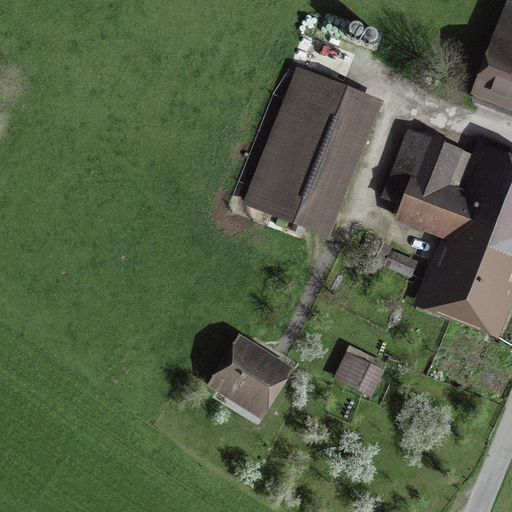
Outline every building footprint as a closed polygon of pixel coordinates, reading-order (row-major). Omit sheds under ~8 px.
[(511,2),(476,95),(511,109),(511,2)] [(247,202),(326,233),(377,105),(302,75),(291,102),(288,100),(247,202)] [(490,318),(511,262),(511,158),(506,156),(509,150),(481,139),(460,195),(442,188),(456,153),(430,144),(430,145),(410,137),(386,196),(407,204),(401,218),(445,234),(423,291),(490,318)] [(376,275),(390,248),(376,241),(362,268),(376,275)] [(258,408),(281,371),(244,347),(220,385),(258,408)] [(370,394),(381,372),(369,366),(367,371),(356,365),(347,383),(370,394)]
